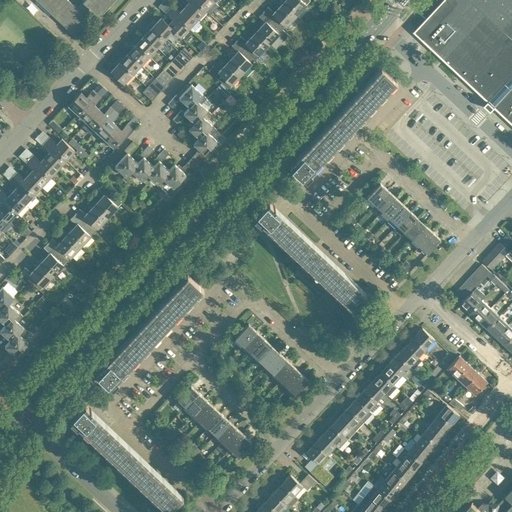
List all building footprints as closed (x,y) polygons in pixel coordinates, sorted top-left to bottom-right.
[(84,0),(76,9),(67,0),(35,0),(77,40),(78,39),(73,34),(87,19),(88,19),(85,16),(91,9),(99,17),(114,0),(84,0)] [(205,10),(194,0),(186,0),(188,2),(184,7),(197,19),(205,10)] [(214,1),(212,0),(194,0),(205,10),(206,10),(210,14),(219,5),(214,1)] [(296,15),(310,0),(309,0),(285,0),(283,2),(296,15)] [(511,71),(511,0),(443,0),(414,31),(485,97),(487,100),(488,99),(487,98),(511,71)] [(283,30),(283,29),(296,15),(283,2),(274,12),(268,7),(263,12),(283,30)] [(197,19),(184,7),(180,11),(173,5),(169,9),(189,28),(197,19)] [(169,9),(165,13),(172,19),(168,24),(173,30),(180,37),(185,41),(193,32),(189,28),(169,9)] [(289,35),(283,29),(283,30),(263,12),(259,16),(265,22),(255,32),(269,44),(278,34),(285,40),(289,35)] [(168,24),(161,17),(156,22),(154,20),(150,24),(165,39),(173,30),(168,24)] [(165,39),(150,24),(146,28),(148,30),(144,35),(157,48),(165,39)] [(255,59),(269,44),(255,32),(246,42),(240,36),(236,41),(255,59)] [(157,48),(144,35),(139,40),(137,38),(133,42),(149,56),(157,48)] [(241,74),(255,59),(236,41),(231,46),(237,51),(228,61),(241,74)] [(149,56),(133,42),(129,46),(132,48),(127,53),(141,65),(149,56)] [(184,48),(179,52),(189,61),(193,56),(184,48)] [(189,61),(179,52),(175,57),(184,65),(189,61)] [(141,65),(127,53),(123,58),(121,55),(117,60),(132,74),(141,65)] [(132,74),(117,60),(113,64),(115,66),(111,71),(124,83),(132,74)] [(228,88),(241,74),(228,61),(219,71),(213,65),(209,70),(221,82),(224,85),(228,88)] [(177,74),(167,65),(163,70),(172,78),(177,74)] [(394,81),(396,83),(397,82),(381,66),(380,67),(382,69),(298,160),(296,158),(290,164),(306,180),(312,173),(310,171),(394,81)] [(172,78),(163,70),(159,74),(168,83),(172,78)] [(160,91),(151,83),(147,87),(156,96),(160,91)] [(179,97),(176,94),(168,104),(173,108),(181,99),(189,107),(190,107),(196,100),(201,104),(207,98),(191,84),(179,97)] [(156,96),(147,87),(142,92),(152,100),(156,96)] [(78,114),(96,94),(92,90),(86,97),(81,92),(68,105),(78,114)] [(511,92),(497,108),(496,107),(511,122),(511,92)] [(86,122),(99,109),(94,104),(100,97),(96,94),(78,114),(86,122)] [(212,114),(201,104),(196,100),(190,107),(189,107),(184,112),(181,110),(173,119),(178,123),(186,115),(194,122),(195,123),(201,115),(206,120),(206,119),(212,114)] [(95,130),(114,110),(110,106),(103,113),(99,109),(86,122),(95,130)] [(104,138),(116,125),(112,121),(118,114),(114,110),(95,130),(104,138)] [(217,129),(206,119),(206,120),(201,115),(195,123),(194,122),(189,128),(186,125),(177,134),(182,139),(190,130),(199,138),(206,131),(211,135),(217,129)] [(132,127),(127,123),(121,129),(116,125),(104,138),(113,147),(125,134),(126,135),(132,127)] [(221,144),(211,135),(206,131),(199,138),(193,143),(199,149),(192,156),(202,165),(221,144)] [(50,137),(46,141),(66,160),(74,150),(61,138),(57,143),(50,137)] [(66,160),(46,141),(42,145),(49,152),(44,156),(58,168),(66,160)] [(138,162),(130,154),(138,146),(133,141),(124,150),(127,153),(115,166),(125,175),(123,178),(127,183),(136,174),(131,170),(138,162)] [(154,166),(153,166),(145,158),(154,149),(149,145),(140,154),(143,157),(138,162),(131,170),(136,174),(146,184),(152,178),(152,177),(147,173),(154,166)] [(161,162),(169,153),(165,148),(156,158),(159,160),(153,166),(154,166),(147,173),(152,177),(152,178),(162,187),(167,181),(163,177),(170,170),(169,169),(161,162)] [(58,168),(44,156),(40,161),(33,154),(29,159),(49,177),(50,177),(58,168)] [(190,159),(187,162),(197,170),(199,168),(202,165),(192,156),(190,159)] [(49,177),(29,159),(25,163),(32,169),(28,174),(41,186),(42,185),(46,189),(54,180),(50,177),(49,177)] [(172,197),(197,170),(187,162),(180,169),(175,163),(169,169),(170,170),(163,177),(167,181),(162,187),(172,197)] [(41,186),(28,174),(24,178),(17,172),(13,176),(33,195),(41,186)] [(33,195),(13,176),(9,180),(16,187),(12,191),(29,207),(37,198),(33,195)] [(380,182),(367,196),(375,204),(388,190),(380,182)] [(108,217),(122,202),(103,184),(98,189),(104,194),(94,204),(108,217)] [(29,207),(12,191),(7,196),(1,190),(0,190),(0,196),(17,212),(21,215),(29,207)] [(382,210),(395,197),(388,190),(375,204),(373,206),(380,213),(382,210)] [(17,212),(0,196),(0,213),(8,221),(17,212)] [(395,197),(382,210),(390,217),(403,204),(395,197)] [(274,209),(276,207),(269,201),(254,218),(260,223),(263,221),(352,306),(350,309),(351,309),(367,293),(366,292),(364,294),(274,209)] [(94,231),(108,217),(94,204),(85,214),(79,209),(75,214),(94,231)] [(403,204),(390,217),(397,224),(410,210),(403,204)] [(410,210),(397,224),(405,231),(417,217),(410,210)] [(8,221),(0,213),(0,229),(0,230),(8,221)] [(81,246),(94,231),(75,214),(70,219),(76,224),(67,234),(81,246)] [(350,215),(347,219),(353,225),(357,221),(350,215)] [(417,217),(405,231),(412,238),(425,224),(417,217)] [(425,224),(412,238),(419,245),(432,231),(425,224)] [(432,231),(419,245),(427,253),(440,239),(432,231)] [(511,237),(507,233),(503,238),(511,245),(511,237)] [(84,251),(80,247),(81,246),(67,234),(58,243),(52,238),(48,243),(67,261),(72,255),(76,259),(84,251)] [(509,251),(511,248),(511,245),(503,238),(499,242),(509,251)] [(10,255),(18,246),(12,241),(4,250),(10,255)] [(385,246),(381,242),(377,247),(381,250),(385,246)] [(506,254),(509,251),(499,242),(495,247),(505,256),(506,254)] [(53,275),(67,261),(48,243),(43,247),(49,253),(40,263),(53,275)] [(505,256),(495,247),(491,251),(501,260),(505,256)] [(501,260),(491,251),(487,256),(497,264),(501,260)] [(497,264),(487,256),(483,260),(492,269),(497,264)] [(40,290),(53,275),(40,263),(31,273),(25,267),(20,272),(40,290)] [(411,267),(405,263),(399,269),(405,274),(411,267)] [(491,272),(482,263),(478,268),(487,276),(491,272)] [(487,276),(478,268),(474,272),(483,281),(487,276)] [(505,274),(500,269),(496,272),(502,278),(505,274)] [(483,281),(474,272),(470,277),(479,285),(483,281)] [(116,378),(201,287),(203,290),(204,289),(188,274),(96,371),(112,387),(118,380),(116,378)] [(511,279),(505,274),(502,278),(507,283),(511,279)] [(479,285),(470,277),(466,281),(475,290),(477,287),(479,285)] [(509,288),(500,280),(497,283),(506,292),(509,288)] [(475,290),(466,281),(461,285),(470,294),(473,291),(475,290)] [(8,282),(4,287),(3,286),(0,288),(0,308),(1,309),(8,302),(13,306),(18,300),(13,295),(17,291),(8,282)] [(470,294),(461,285),(457,290),(466,298),(470,294)] [(482,299),(486,295),(477,287),(475,290),(473,291),(470,294),(466,298),(461,303),(471,312),(482,299)] [(479,320),(491,307),(482,299),(471,312),(479,320)] [(23,315),(13,306),(8,302),(1,309),(0,310),(0,318),(6,324),(6,325),(13,317),(18,321),(23,315)] [(488,328),(500,316),(491,307),(479,320),(488,328)] [(497,336),(509,324),(500,316),(488,328),(497,336)] [(28,331),(18,321),(13,317),(6,325),(6,324),(0,330),(0,329),(0,334),(2,332),(10,340),(11,340),(18,333),(22,337),(23,337),(28,331)] [(243,345),(256,331),(248,323),(234,339),(241,347),(243,345)] [(511,338),(511,326),(509,324),(497,336),(506,345),(511,338)] [(422,327),(414,337),(426,348),(435,339),(422,327)] [(256,331),(243,345),(251,351),(264,337),(256,331)] [(33,346),(23,337),(22,337),(18,333),(11,340),(10,340),(5,345),(11,351),(5,357),(15,366),(33,346)] [(264,337),(251,351),(258,358),(271,344),(264,337)] [(426,348),(414,337),(405,345),(418,357),(418,356),(423,351),(426,354),(429,350),(426,348)] [(271,344),(258,358),(266,365),(279,351),(271,344)] [(418,357),(405,345),(397,354),(413,369),(422,360),(418,356),(418,357)] [(279,351),(266,365),(273,372),(286,358),(279,351)] [(444,365),(453,355),(449,352),(441,362),(444,365)] [(413,369),(397,354),(389,363),(401,374),(402,374),(405,378),(413,369)] [(457,376),(468,363),(459,354),(447,367),(457,376)] [(286,358),(273,372),(280,379),(293,365),(286,358)] [(0,381),(10,371),(0,362),(0,381)] [(401,374),(389,363),(381,372),(393,383),(394,383),(401,374)] [(466,384),(478,372),(468,363),(457,376),(466,384)] [(293,365),(280,379),(288,386),(301,372),(293,365)] [(301,372),(288,386),(296,393),(309,380),(301,372)] [(393,383),(381,372),(373,380),(385,392),(389,395),(397,386),(394,383),(393,383)] [(487,381),(478,372),(466,384),(475,393),(487,381)] [(385,392),(373,380),(364,389),(377,401),(385,392)] [(191,385),(178,399),(185,406),(198,392),(191,385)] [(377,401),(364,389),(356,398),(372,413),(380,404),(377,401)] [(191,415),(206,399),(198,392),(185,406),(183,408),(191,415)] [(412,401),(417,396),(413,393),(409,398),(412,401)] [(464,405),(459,401),(454,397),(452,398),(452,399),(450,402),(459,410),(464,405)] [(372,413),(356,398),(348,407),(364,422),(372,413)] [(198,422),(213,406),(206,399),(191,415),(198,422)] [(180,497),(130,450),(90,412),(92,410),(85,404),(70,420),(77,426),(79,424),(169,509),(167,511),(168,511),(183,496),(182,495),(180,497)] [(447,404),(438,414),(452,424),(460,415),(447,404)] [(213,406),(200,420),(208,427),(221,413),(213,406)] [(364,422),(348,407),(340,416),(356,430),(364,422)] [(396,419),(401,414),(397,411),(393,416),(396,419)] [(221,413),(208,427),(215,433),(228,420),(221,413)] [(452,424),(438,414),(431,423),(444,434),(452,424)] [(403,423),(407,418),(404,415),(399,420),(403,423)] [(356,430),(340,416),(332,424),(347,439),(356,430)] [(228,420),(215,433),(223,440),(236,427),(228,420)] [(444,434),(431,423),(423,433),(436,443),(444,434)] [(347,439),(332,424),(323,433),(336,445),(339,448),(347,439)] [(236,427),(223,440),(230,447),(243,433),(236,427)] [(380,437),(385,432),(381,429),(377,434),(380,437)] [(243,433),(230,447),(238,455),(251,441),(243,433)] [(323,433),(315,442),(327,453),(328,453),(331,456),(339,448),(336,445),(323,433)] [(387,441),(391,436),(388,433),(383,438),(387,441)] [(436,443),(423,433),(416,442),(429,452),(436,443)] [(331,456),(328,453),(327,453),(315,442),(307,451),(319,462),(310,471),(325,485),(334,476),(323,465),(331,456)] [(429,452),(416,442),(408,451),(421,462),(429,452)] [(421,462),(408,451),(404,448),(397,457),(401,461),(413,471),(421,462)] [(371,460),(375,454),(372,451),(367,457),(371,460)] [(357,464),(365,455),(361,452),(358,456),(357,454),(352,460),(357,464)] [(493,468),(500,474),(506,467),(499,460),(493,468)] [(413,471),(401,461),(393,470),(406,480),(413,471)] [(349,473),(353,468),(349,465),(345,470),(349,473)] [(363,468),(360,465),(355,470),(359,473),(363,468)] [(355,489),(361,494),(376,475),(370,470),(355,489)] [(406,480),(393,470),(385,479),(398,490),(406,480)] [(313,486),(318,482),(308,473),(300,482),(291,474),(282,483),(294,494),(303,485),(308,489),(312,485),(313,486)] [(351,482),(347,479),(339,488),(343,491),(351,482)] [(398,490),(385,479),(378,489),(391,499),(398,490)] [(294,494),(282,483),(274,492),(286,503),(290,507),(299,498),(294,494)] [(391,499),(378,489),(373,485),(365,494),(383,508),(391,499)] [(511,511),(511,488),(499,503),(489,503),(482,503),(478,507),(475,504),(472,502),(462,511),(511,511)] [(277,511),(286,503),(274,492),(266,501),(277,511)] [(380,511),(383,508),(365,494),(358,504),(368,511),(380,511)] [(334,499),(326,507),(330,510),(338,502),(334,499)] [(259,511),(277,511),(266,501),(257,510),(259,511)] [(313,511),(317,511),(325,505),(321,501),(312,511),(313,511)]
